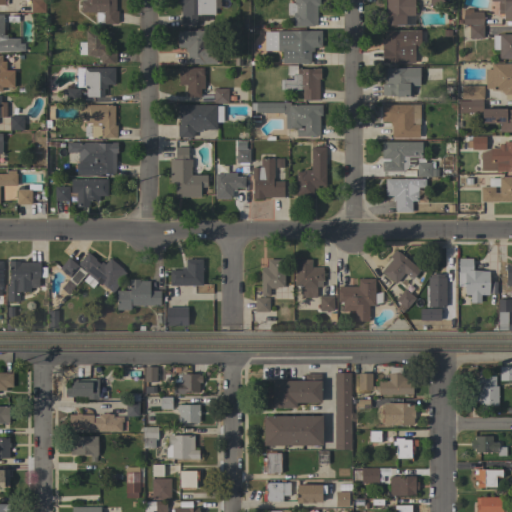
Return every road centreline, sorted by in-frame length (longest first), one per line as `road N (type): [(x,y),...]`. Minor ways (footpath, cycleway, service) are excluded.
road 1 (residential): [(511,228),(0,232)]
road 2 (residential): [(511,359),(44,359)]
road 3 (residential): [(147,234),(147,0)]
road 4 (residential): [(351,232),(351,0)]
road 5 (residential): [(42,511),(44,359)]
road 6 (residential): [(443,511),(443,359)]
road 7 (residential): [(234,511),(232,360)]
